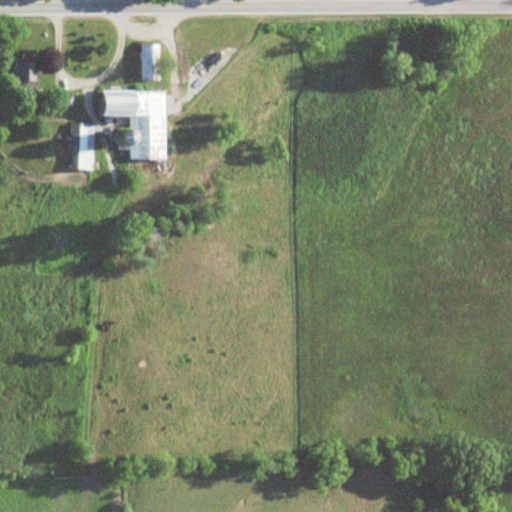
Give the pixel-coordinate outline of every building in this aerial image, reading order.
[(137,81),(156,81),(156,46),(137,46),(137,81)] [(10,91),(29,91),(29,63),(10,63),(10,91)] [(161,93),(93,93),(93,117),(126,117),(125,161),(161,161),(161,93)] [(68,96),(50,96),(50,111),(68,111),(68,96)] [(90,125),(70,125),(69,171),(89,171),(90,125)]
